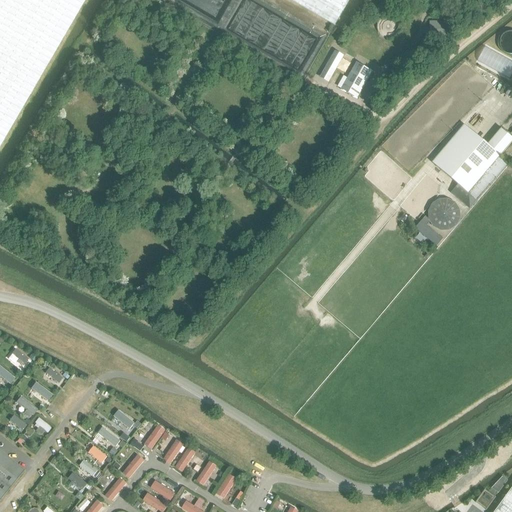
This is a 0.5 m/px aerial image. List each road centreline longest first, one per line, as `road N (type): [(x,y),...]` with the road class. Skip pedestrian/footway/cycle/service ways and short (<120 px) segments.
road 1 (unclassified): [(511,419),(402,487),(377,492),(342,484),(38,306),(0,296)]
road 2 (track): [(383,122),(192,347)]
